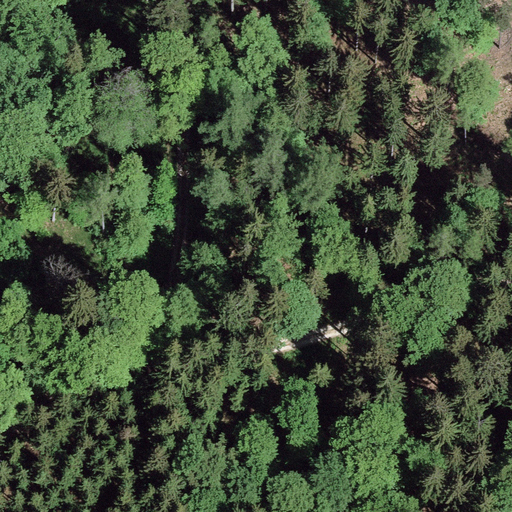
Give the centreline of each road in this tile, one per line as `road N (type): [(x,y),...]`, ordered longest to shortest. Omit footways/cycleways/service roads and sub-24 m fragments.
road 1 (track): [(0,433),(108,377),(182,361),(224,364),(511,281)]
road 2 (track): [(182,361),(168,312),(183,205),(185,54),(175,0)]
